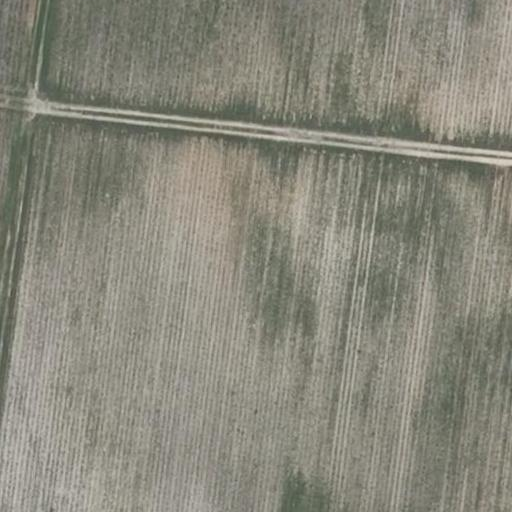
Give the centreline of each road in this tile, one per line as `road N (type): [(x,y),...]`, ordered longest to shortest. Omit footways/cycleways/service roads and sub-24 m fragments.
road 1 (track): [(0,106),(511,162)]
road 2 (track): [(40,0),(0,316)]
